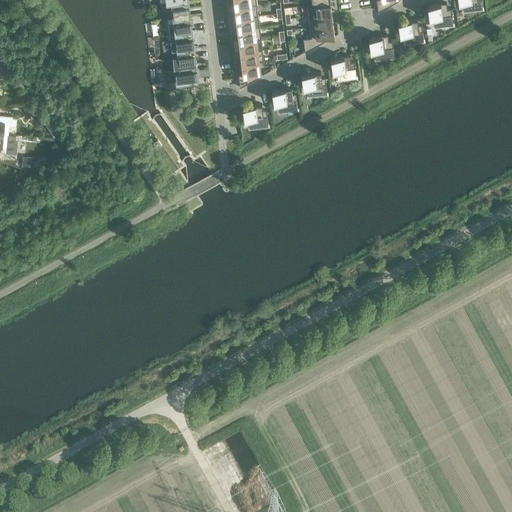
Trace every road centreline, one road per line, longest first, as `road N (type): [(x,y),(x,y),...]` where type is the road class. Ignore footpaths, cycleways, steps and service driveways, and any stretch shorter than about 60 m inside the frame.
road 1 (tertiary): [(0,490),(511,210)]
road 2 (residential): [(221,106),(358,31)]
